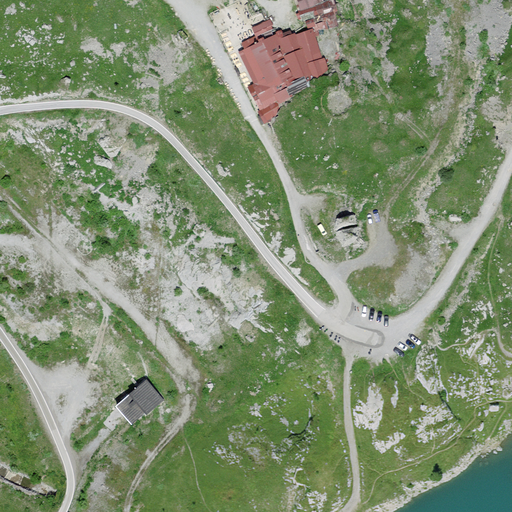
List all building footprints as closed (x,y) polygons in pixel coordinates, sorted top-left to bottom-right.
[(270,0),(271,1),(273,0),(296,0),(304,20),(305,20),(307,29),(316,26),(315,23),(323,20),(324,24),(332,21),(325,0),(270,0)] [(272,29),(269,21),(251,29),(255,37),(272,29)] [(327,71),(309,30),(286,40),(283,33),(254,45),(252,40),(243,44),(246,52),(240,54),(254,87),(248,89),(264,125),(278,119),(272,107),(311,90),(307,80),(327,71)] [(357,226),(340,229),(343,244),(359,241),(357,226)] [(163,401),(148,382),(117,407),(132,426),(163,401)]
